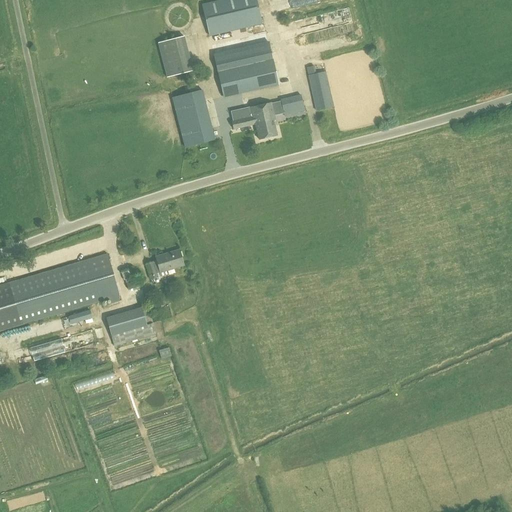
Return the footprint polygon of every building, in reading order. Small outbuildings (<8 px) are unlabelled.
[(219,0),(203,4),(210,37),(263,25),(257,0),(219,0)] [(212,45),(223,96),(279,84),(267,33),(212,45)] [(188,71),(179,37),(158,43),(167,77),(188,71)] [(308,75),(316,74),(315,66),(307,68),(308,75)] [(308,75),(309,76),(316,111),(333,107),(326,72),(316,74),(308,75)] [(202,90),(172,98),(185,147),(215,139),(202,90)] [(281,101),(285,116),(285,120),(306,114),(301,94),(281,99),(281,101)] [(255,124),(258,139),(277,135),(274,120),(276,119),(272,102),(234,111),(236,120),(232,121),(234,129),(255,124)] [(156,257),(160,272),(184,265),(179,250),(156,257)] [(1,286),(13,327),(119,295),(107,254),(1,286)] [(146,264),(150,279),(158,277),(154,261),(146,264)] [(134,280),(133,277),(125,279),(126,283),(128,289),(141,285),(139,279),(134,280)] [(106,317),(112,335),(153,323),(147,305),(106,317)] [(153,323),(112,335),(115,345),(156,333),(153,324),(153,323)] [(161,359),(171,356),(168,347),(160,349),(158,350),(161,359)]
